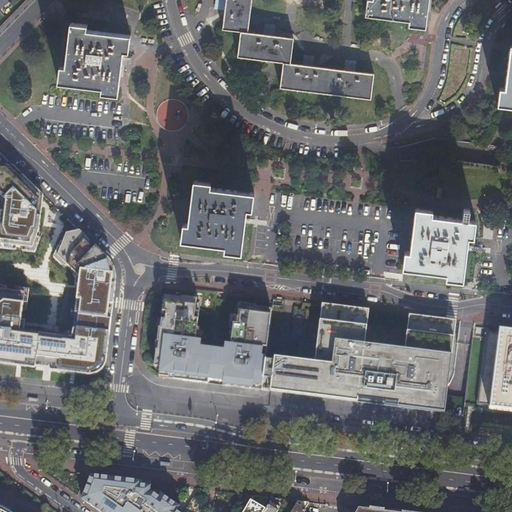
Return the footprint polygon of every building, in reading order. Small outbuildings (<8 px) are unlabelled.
[(248,32),(251,0),(225,0),(223,0),(217,0),(217,7),(222,8),(222,7),(224,8),(222,28),(240,31),(237,56),(283,62),(279,87),(369,98),(372,73),(351,70),(351,68),(352,68),(353,63),(344,62),(343,67),(344,67),(344,69),(311,65),(311,62),(312,63),(313,58),(304,57),(303,61),(304,61),(303,64),(290,63),(293,38),(272,35),(272,32),(273,32),(274,27),(265,26),(264,31),(265,31),(265,34),(248,32)] [(366,0),(365,13),(409,19),(408,24),(424,26),(427,0),(366,0)] [(86,24),(69,22),(63,65),(59,64),(57,81),(100,86),(99,92),(116,94),(122,50),(127,51),(129,35),(86,28),(86,24)] [(511,47),(506,88),(502,88),(499,104),(511,106),(511,47)] [(0,152),(0,199),(2,201),(0,215),(0,240),(1,245),(32,249),(38,232),(42,194),(2,154),(0,152)] [(194,180),(188,223),(183,223),(181,239),(225,245),(224,250),(241,252),(247,209),(252,209),(254,192),(210,186),(211,182),(194,180)] [(445,278),(461,280),(467,236),(472,237),(474,220),(467,219),(468,207),(462,207),(461,218),(431,214),(432,210),(415,207),(409,251),(404,251),(402,268),(445,273),(445,278)] [(0,361),(27,365),(38,366),(81,372),(92,371),(101,364),(107,354),(115,283),(105,255),(80,231),(66,233),(58,255),(79,278),(72,335),(19,327),(24,292),(0,289),(0,361)] [(180,298),(164,296),(155,368),(164,369),(162,379),(214,385),(262,391),(263,379),(265,361),(272,309),(256,307),(256,306),(239,304),(239,309),(235,309),(231,345),(225,344),(224,351),(201,348),(201,341),(196,341),(200,305),(196,305),(197,299),(180,297),(180,298)] [(270,392),(445,414),(447,395),(456,321),(409,315),(405,350),(365,345),(369,310),(322,304),(314,363),(274,358),(274,362),(272,380),(270,392)] [(511,330),(486,328),(476,403),(503,406),(511,407),(511,330)] [(272,380),(274,362),(265,361),(263,379),(272,380)] [(447,395),(445,414),(464,416),(467,398),(447,395)] [(181,511),(149,489),(150,483),(91,476),(82,499),(99,511),(181,511)] [(279,499),(272,498),(265,509),(263,511),(276,511),(284,500),(279,499)] [(263,511),(265,509),(250,500),(243,511),(263,511)] [(304,502),(297,501),(295,504),(290,511),(303,511),(305,509),(309,503),(304,502)]
